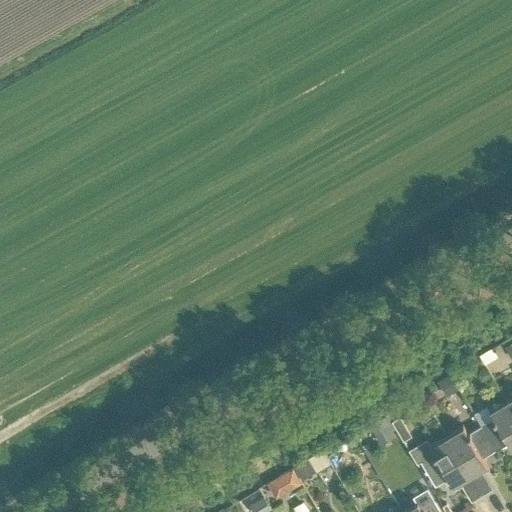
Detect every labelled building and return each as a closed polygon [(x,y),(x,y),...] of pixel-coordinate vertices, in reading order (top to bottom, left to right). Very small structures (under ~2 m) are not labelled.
[(442,387),(454,380),(449,371),(437,379),(442,387)] [(511,412),(504,398),(487,408),(492,416),(479,424),(493,448),(507,440),(511,448),(511,412)] [(480,456),(493,448),(479,424),(465,432),(461,424),(444,434),(480,493),(490,487),(481,471),(487,467),(480,456)] [(480,493),(444,434),(427,444),(432,452),(419,460),(434,484),(447,476),(454,487),(460,484),(469,500),(480,493)] [(301,478),(315,470),(307,456),(293,464),(301,478)] [(275,475),(284,490),(301,481),(292,465),(275,475)] [(254,511),(262,511),(271,507),(263,495),(249,503),(254,511)] [(415,500),(398,510),(399,511),(440,511),(434,500),(420,508),(415,500)]
